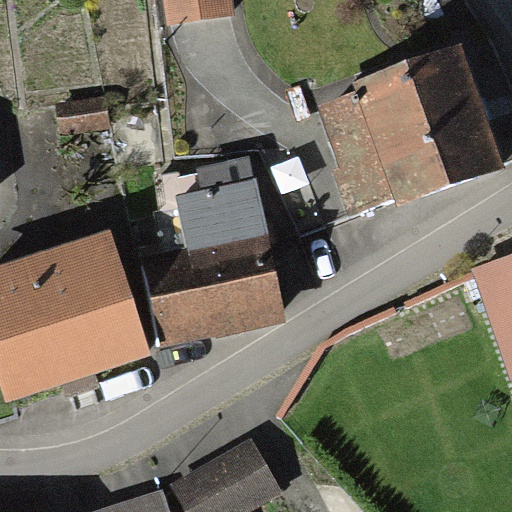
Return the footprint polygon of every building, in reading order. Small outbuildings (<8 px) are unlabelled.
[(162,0),(166,24),(232,15),(230,0),(162,0)] [(455,86),(317,128),(350,234),(488,192),(455,86)] [(97,110),(52,110),(52,145),(96,145),(97,110)] [(285,153),(259,165),(295,239),(321,227),(285,153)] [(186,262),(138,274),(160,360),(277,331),(242,187),(172,204),(186,262)] [(109,232),(0,267),(0,381),(7,402),(147,354),(109,232)] [(511,271),(471,286),(511,415),(511,271)] [(247,453),(171,496),(179,511),(252,511),(273,500),(247,453)]
